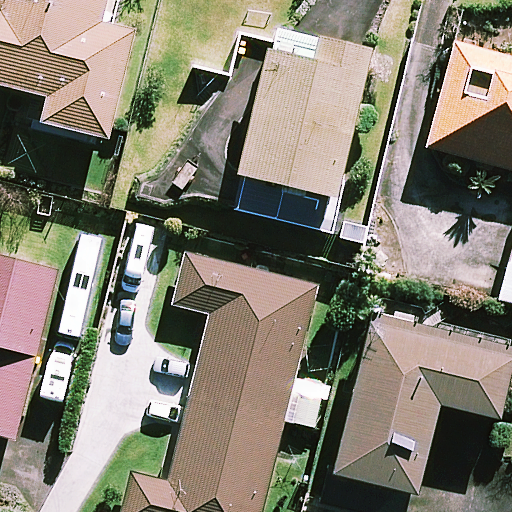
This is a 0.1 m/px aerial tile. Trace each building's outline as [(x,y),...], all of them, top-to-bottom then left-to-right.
[(104,0),(0,0),(0,89),(43,99),(36,125),(105,142),(131,32),(98,24),(104,0)] [(307,63),(261,53),(232,177),(333,201),(369,52),(313,39),(307,63)] [(511,61),(452,45),(423,149),(511,173),(511,61)] [(511,244),(496,301),(511,305),(511,244)] [(260,511),(317,286),(183,252),(169,307),(206,317),(164,484),(128,474),(118,511),(260,511)] [(56,272),(0,258),(0,436),(14,440),(56,272)] [(495,421),(511,354),(511,348),(367,313),(320,505),(350,511),(408,511),(435,407),(495,421)]
